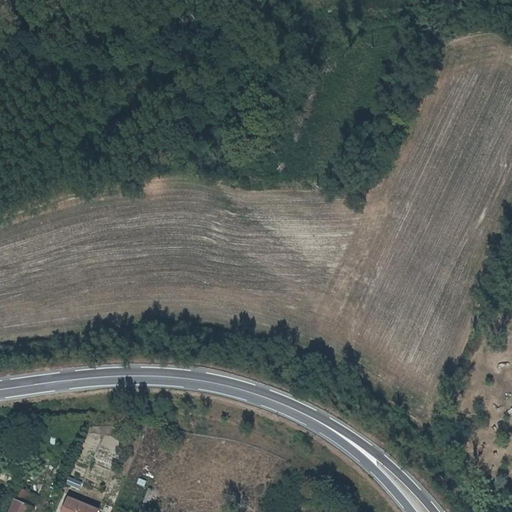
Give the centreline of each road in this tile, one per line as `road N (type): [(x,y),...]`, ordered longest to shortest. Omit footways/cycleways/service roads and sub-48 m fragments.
road 1 (secondary): [(0,390),(179,378),(260,395)]
road 2 (secondary): [(436,511),(359,439),(260,395)]
road 3 (secondary): [(260,395),(349,448),(411,511)]
